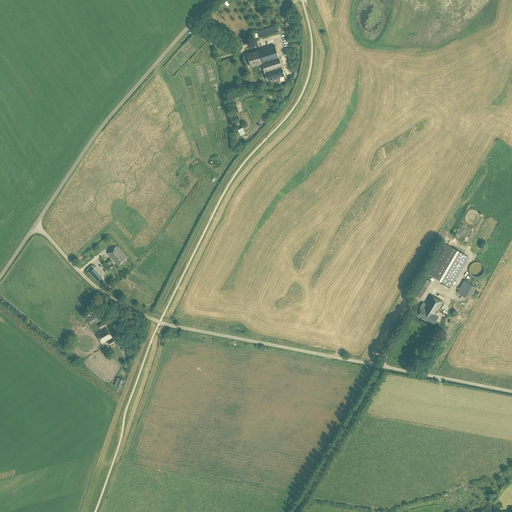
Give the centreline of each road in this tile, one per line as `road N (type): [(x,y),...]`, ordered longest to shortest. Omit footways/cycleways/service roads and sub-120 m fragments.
road 1 (unclassified): [(511,391),(159,322),(94,286),(36,226)]
road 2 (unclassified): [(36,226),(101,127),(213,0)]
road 3 (track): [(120,472),(162,323)]
